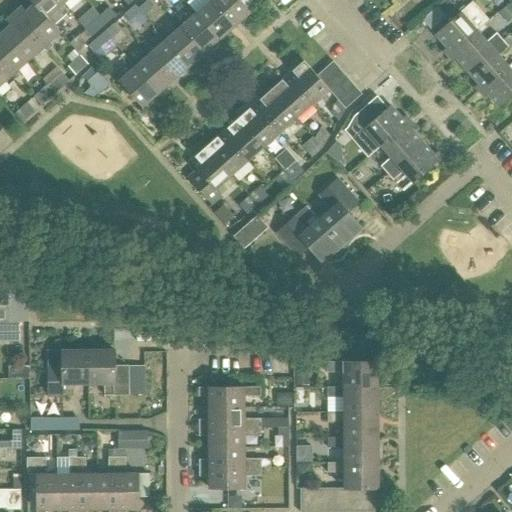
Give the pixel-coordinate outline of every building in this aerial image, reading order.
[(68,12),(61,4),(57,0),(28,0),(33,4),(45,18),(46,17),(53,25),(68,12)] [(137,8),(144,16),(153,8),(147,0),(137,8)] [(218,39),(233,26),(210,0),(195,13),(218,39)] [(210,0),(233,26),(249,12),(238,0),(210,0)] [(445,16),(455,8),(448,0),(444,0),(437,7),(445,16)] [(452,55),(478,33),(476,31),(488,20),(472,1),(460,12),(462,15),(436,37),(452,55)] [(59,32),(53,25),(46,17),(45,18),(33,4),(17,19),(43,47),(59,32)] [(144,16),(137,8),(134,5),(124,13),(131,20),(131,19),(135,24),(144,16)] [(99,16),(106,24),(116,15),(109,8),(99,16)] [(202,52),(218,39),(195,13),(180,27),(202,52)] [(97,32),(106,24),(99,16),(91,24),(91,25),(85,31),(90,37),(96,31),(97,32)] [(27,61),(43,47),(17,19),(1,33),(27,61)] [(103,31),(110,39),(119,31),(112,23),(103,31)] [(187,66),(202,52),(180,27),(165,40),(187,66)] [(108,41),(110,39),(103,31),(87,46),(94,54),(100,48),(106,55),(114,48),(108,41)] [(0,63),(10,75),(27,61),(1,33),(0,33),(0,63)] [(468,73),(504,42),(496,33),(486,42),(478,33),(452,55),(468,73)] [(76,51),(85,42),(79,35),(69,44),(76,51)] [(172,79),(187,66),(165,40),(149,53),(172,79)] [(484,91),(510,69),(498,56),(508,47),(504,42),(468,73),(484,91)] [(156,93),(172,79),(149,53),(134,67),(156,93)] [(75,75),(88,64),(80,56),(68,66),(75,75)] [(324,85),(317,77),(303,61),(286,75),(311,103),(328,89),(324,85)] [(324,85),(340,71),(332,62),(317,77),(324,85)] [(0,84),(10,75),(0,63),(0,84)] [(141,106),(156,93),(134,67),(118,80),(141,106)] [(511,71),(510,69),(484,91),(500,110),(511,99),(511,71)] [(331,93),(347,78),(340,71),(324,85),(328,89),(331,93)] [(47,85),(55,93),(69,81),(61,73),(47,85)] [(98,94),(103,92),(108,87),(109,82),(101,75),(90,85),(98,94)] [(295,118),(311,103),(286,75),(270,89),(295,118)] [(335,103),(354,86),(347,78),(331,93),(337,100),(335,103)] [(41,105),(55,93),(47,85),(33,96),(41,105)] [(354,86),(335,103),(330,112),(338,121),(345,109),(361,94),(354,86)] [(279,132),(295,118),(270,89),(254,103),(279,132)] [(23,123),(35,111),(27,103),(15,114),(23,123)] [(263,147),(279,132),(254,103),(238,118),(263,147)] [(381,146),(407,123),(391,105),(365,128),(352,140),(368,158),(381,146)] [(247,161),(263,147),(238,118),(222,132),(247,161)] [(386,173),(423,141),(407,123),(381,146),(390,157),(380,166),(386,173)] [(312,137),(322,149),(330,135),(322,127),(314,139),(312,137)] [(231,175),(247,161),(222,132),(205,146),(231,175)] [(312,157),(322,149),(312,137),(302,146),(312,157)] [(423,141),(386,173),(393,180),(403,171),(413,183),(439,160),(423,141)] [(215,189),(231,175),(205,146),(189,161),(200,173),(190,181),(212,206),(222,197),(215,189)] [(284,171),(292,180),(303,170),(295,161),(284,171)] [(282,189),(292,180),(284,171),(273,180),(282,189)] [(318,220),(341,246),(362,227),(346,210),(357,200),(338,177),(317,195),(330,210),(318,220)] [(249,196),(257,205),(268,196),(260,187),(249,196)] [(403,190),(391,204),(412,222),(424,209),(403,190)] [(247,214),(257,205),(249,196),(239,205),(247,214)] [(341,246),(318,220),(307,230),(295,216),(276,232),(296,254),(308,244),(323,261),(341,246)] [(245,226),(233,236),(244,248),(256,238),(245,226)] [(0,288),(0,341),(19,341),(18,303),(7,303),(6,288),(0,288)] [(301,362),(322,362),(323,348),(301,349),(301,362)] [(73,385),(88,385),(88,350),(49,351),(49,397),(64,397),(64,396),(72,396),(73,385)] [(88,350),(88,385),(104,385),(104,396),(115,396),(115,397),(129,396),(129,366),(115,366),(115,350),(88,350)] [(378,386),(377,361),(326,362),(326,372),(343,372),(344,387),(378,386)] [(133,362),(133,392),(154,393),(154,362),(133,362)] [(8,379),(30,379),(29,366),(8,366),(8,379)] [(344,412),(378,412),(378,386),(344,387),(327,387),(327,397),(344,397),(344,412)] [(209,408),(245,407),(245,396),(261,396),(262,387),(199,388),(199,397),(209,397),(209,408)] [(199,428),(261,427),(260,418),(245,419),(245,407),(209,408),(209,420),(199,420),(199,428)] [(344,437),(378,437),(378,412),(344,412),(344,413),(327,413),(327,422),(344,422),(344,437)] [(272,418),(260,418),(261,427),(261,428),(272,428),(272,427),(272,418)] [(79,430),(79,419),(34,419),(34,430),(79,430)] [(209,449),(245,449),(245,436),(261,436),(261,428),(261,427),(199,428),(199,437),(209,437),(209,449)] [(118,449),(148,449),(148,431),(117,432),(118,449)] [(378,462),(378,437),(344,437),(344,438),(327,438),(327,447),(344,447),(344,462),(378,462)] [(270,468),(270,467),(270,459),(245,459),(245,449),(209,449),(209,459),(199,460),(199,468),(270,468)] [(27,474),(46,474),(45,457),(26,458),(27,474)] [(69,511),(77,511),(77,458),(68,458),(68,475),(58,475),(58,511),(69,511)] [(98,511),(98,475),(86,475),(86,458),(77,458),(77,511),(86,511),(98,511)] [(109,511),(117,511),(117,458),(109,458),(109,475),(98,475),(98,511),(109,511)] [(117,458),(117,511),(126,511),(126,510),(138,510),(138,474),(126,475),(126,458),(117,458)] [(378,462),(344,462),(327,463),(327,473),(344,472),(344,489),(345,489),(360,489),(374,489),(379,489),(378,462)] [(270,468),(199,468),(199,477),(210,476),(209,489),(245,488),(245,476),(274,476),(274,467),(270,467),(270,468)] [(46,511),(58,511),(58,475),(37,475),(36,511),(46,511)] [(0,507),(6,508),(6,510),(20,510),(20,490),(0,489),(0,507)] [(315,511),(315,489),(300,489),(300,511),(315,511)] [(330,511),(330,489),(315,489),(315,511),(330,511)] [(344,489),(330,489),(330,511),(345,511),(345,489),(344,489)] [(359,511),(360,489),(345,489),(345,511),(359,511)] [(374,511),(374,489),(360,489),(359,511),(374,511)] [(227,495),(217,495),(217,509),(227,509),(227,495)] [(241,502),(235,496),(229,496),(229,509),(241,509),(241,502)] [(467,501),(464,511),(485,511),(487,506),(467,501)]
